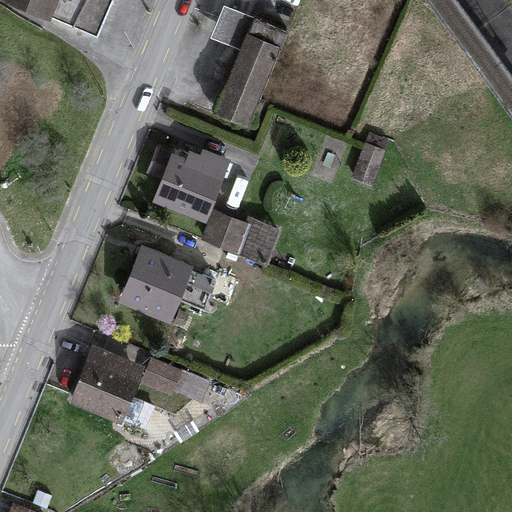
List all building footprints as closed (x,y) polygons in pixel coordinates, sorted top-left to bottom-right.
[(17,0),(97,35),(111,0),(17,0)] [(222,6),(210,33),(230,42),(242,14),(222,6)] [(256,18),(219,107),(248,119),(286,31),(256,18)] [(368,135),(351,175),(367,183),(385,143),(368,135)] [(177,153),(158,198),(204,217),(227,161),(197,148),(192,159),(177,153)] [(274,239),(215,215),(207,234),(266,259),(274,239)] [(144,249),(123,299),(160,315),(182,264),(144,249)] [(95,348),(75,401),(112,415),(132,362),(95,348)] [(177,371),(151,361),(145,377),(171,387),(177,371)]
